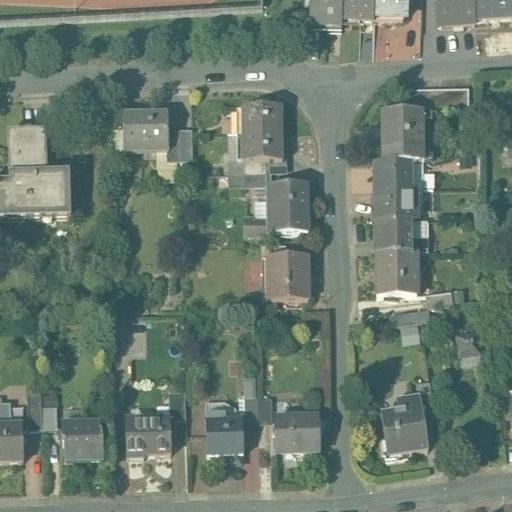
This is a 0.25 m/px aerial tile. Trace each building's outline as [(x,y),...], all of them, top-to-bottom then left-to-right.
[(341,0),(309,0),(309,29),(341,29),(341,24),(341,0)] [(373,0),(341,0),(341,24),(373,25),(373,20),(373,0)] [(405,0),(373,0),(373,20),(405,21),(405,0)] [(433,0),(436,31),(474,28),(474,24),(472,0),(433,0)] [(511,0),(472,0),(474,24),(511,21),(511,0)] [(468,91),(403,92),(404,115),(411,115),(422,115),(468,114),(468,91)] [(281,110),(241,111),(241,137),(281,137),(281,110)] [(404,115),(381,115),(381,166),(422,166),(423,166),(422,115),(411,115),(404,115)] [(167,118),(122,119),(123,134),(124,152),(125,152),(167,151),(167,118)] [(192,165),(191,133),(179,133),(180,165),(192,165)] [(51,134),(7,136),(9,172),(0,172),(0,225),(70,223),(69,177),(46,178),(45,136),(51,136),(51,134)] [(281,137),(241,137),(241,166),(242,166),(243,166),(265,166),(282,166),(281,137)] [(242,166),(241,166),(231,166),(227,166),(227,179),(244,178),(243,166),(242,166)] [(265,178),(265,166),(243,166),(244,178),(265,178)] [(381,166),(375,166),(375,193),(415,192),(414,192),(409,192),(409,167),(423,167),(423,166),(422,166),(381,166)] [(244,178),(227,179),(228,192),(244,192),(244,178)] [(265,178),(244,178),(244,192),(266,192),(265,178)] [(305,189),(270,190),(271,223),(246,224),(247,238),(306,237),(305,189)] [(415,192),(375,193),(375,225),(409,225),(415,224),(415,192)] [(409,225),(375,225),(375,257),(415,256),(428,256),(427,242),(409,242),(409,225)] [(285,262),(285,250),(261,250),(261,263),(267,263),(267,262),(285,262)] [(415,256),(375,257),(376,301),(416,300),(415,256)] [(285,262),(267,262),(267,263),(267,306),(307,305),(307,261),(285,262)] [(450,296),(426,299),(428,313),(452,310),(450,296)] [(427,314),(388,319),(390,331),(429,325),(427,314)] [(476,337),(456,340),(459,360),(479,357),(476,337)] [(435,427),(429,387),(416,389),(417,400),(419,399),(423,429),(435,427)] [(184,397),(168,397),(169,422),(167,422),(167,423),(169,423),(185,422),(184,397)] [(398,415),(380,418),(386,461),(427,455),(423,429),(419,399),(417,400),(396,403),(398,415)] [(256,403),(244,404),(244,427),(257,426),(256,403)] [(271,426),(270,403),(256,403),(257,426),(271,426)] [(9,409),(0,409),(0,430),(10,430),(9,409)] [(56,412),(41,413),(41,435),(56,435),(56,412)] [(41,413),(27,413),(27,436),(41,435),(41,413)] [(241,425),(224,426),(224,418),(206,419),(206,426),(205,426),(206,461),(242,460),(241,425)] [(317,421),(274,422),(275,456),(302,455),(302,458),(318,458),(317,421)] [(167,423),(130,425),(131,439),(125,439),(126,463),(144,463),(144,460),(170,459),(169,423),(167,423)] [(99,428),(61,429),(62,450),(64,450),(65,465),(66,465),(66,462),(85,462),(85,465),(102,464),(101,439),(100,439),(99,428)] [(10,430),(0,430),(0,467),(23,466),(22,430),(10,430)]
